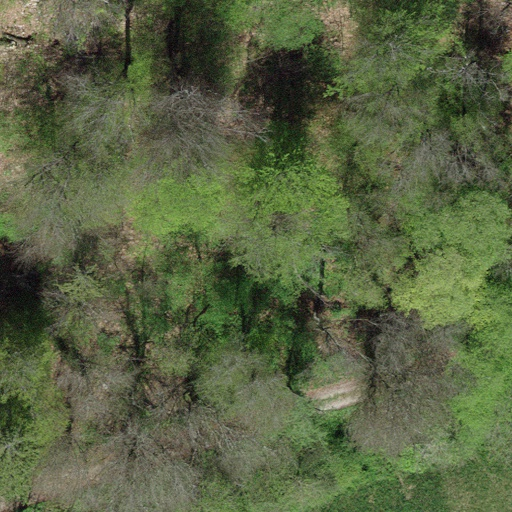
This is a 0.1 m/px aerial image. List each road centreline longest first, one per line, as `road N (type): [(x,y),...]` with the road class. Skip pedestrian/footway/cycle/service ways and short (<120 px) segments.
road 1 (track): [(511,344),(182,443)]
road 2 (track): [(0,501),(182,443)]
